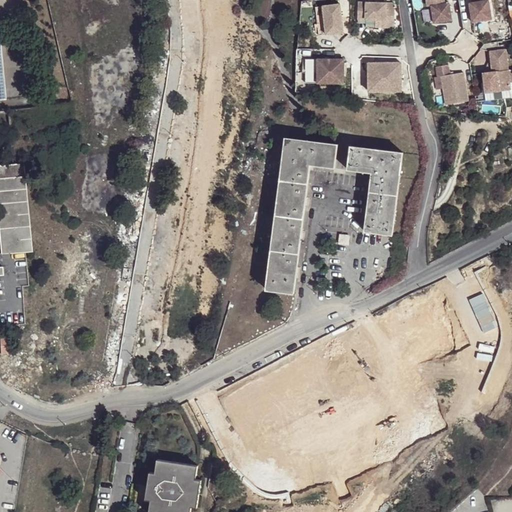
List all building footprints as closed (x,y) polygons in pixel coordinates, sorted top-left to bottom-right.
[(427,0),(428,6),(432,6),(435,23),(452,20),(449,3),(445,4),(444,0),(427,0)] [(469,0),(472,19),(492,16),(489,0),(469,0)] [(393,4),(357,2),(356,19),(364,19),(363,23),(363,27),(392,28),(393,4)] [(339,4),(314,6),(317,34),(342,32),(339,4)] [(162,279),(169,340),(196,336),(189,282),(197,281),(197,275),(208,274),(200,210),(215,208),(214,200),(219,199),(212,144),(227,142),(226,134),(232,133),(225,77),(244,74),(240,45),(214,48),(217,74),(198,76),(206,143),(191,145),(192,154),(186,154),(193,209),(173,212),(180,271),(173,272),(173,278),(162,279)] [(511,87),(506,47),(490,49),(493,70),(483,71),(487,98),(511,94),(511,87)] [(346,60),(308,59),(308,72),(320,73),(319,83),(345,84),(346,60)] [(470,96),(464,67),(451,70),(449,60),(437,62),(439,72),(442,71),(448,100),(470,96)] [(401,62),(369,62),(368,90),(401,91),(401,62)] [(320,73),(308,72),(307,82),(319,83),(320,73)] [(338,145),(287,139),(268,290),(295,293),(311,166),(334,169),(338,145)] [(403,154),(352,146),(349,171),(373,174),(366,231),(394,235),(403,154)] [(0,251),(0,255),(10,254),(31,253),(22,165),(0,166),(0,251)] [(350,236),(341,234),(340,243),(349,244),(350,236)] [(393,433),(400,446),(436,428),(422,402),(465,380),(450,351),(419,367),(413,354),(451,335),(444,322),(381,354),(373,338),(436,306),(429,294),(236,391),(240,399),(229,404),(247,440),(367,379),(373,391),(367,394),(388,436),(393,433)] [(0,354),(9,355),(9,338),(0,338),(0,354)] [(380,438),(327,466),(334,480),(387,452),(380,438)] [(201,463),(160,457),(158,470),(153,469),(149,497),(153,497),(151,511),(154,511),(192,511),(194,504),(200,505),(204,477),(199,477),(201,463)]
